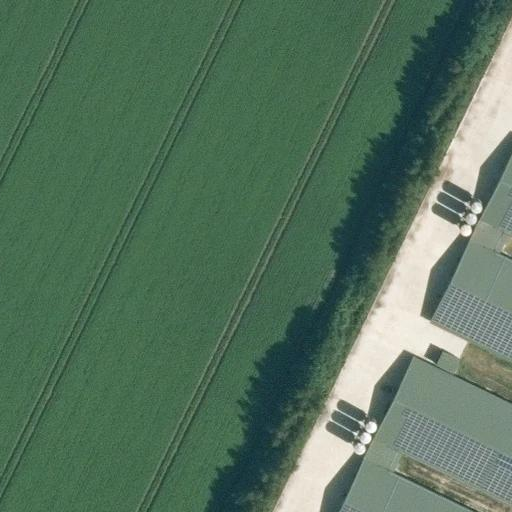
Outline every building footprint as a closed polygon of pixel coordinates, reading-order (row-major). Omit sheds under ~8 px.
[(511,146),(477,218),(503,230),(511,234),(511,146)] [(468,236),(494,248),(503,230),(477,218),(468,236)] [(428,318),(511,358),(511,257),(494,248),(468,236),(428,318)] [(449,351),(443,364),(458,371),(464,358),(449,351)] [(511,403),(409,354),(369,435),(397,449),(511,504),(511,403)] [(360,455),(388,468),(397,449),(369,435),(360,455)] [(331,511),(478,511),(388,468),(360,455),(331,511)]
